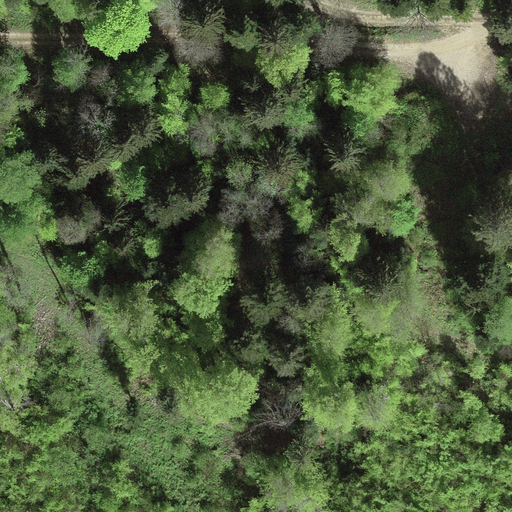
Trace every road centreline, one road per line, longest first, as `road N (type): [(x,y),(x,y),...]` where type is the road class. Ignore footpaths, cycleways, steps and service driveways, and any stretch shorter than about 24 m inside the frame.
road 1 (track): [(0,251),(139,303),(438,326),(511,360)]
road 2 (track): [(511,8),(484,35),(446,50),(245,35),(0,37)]
road 3 (track): [(511,7),(391,15),(308,0)]
